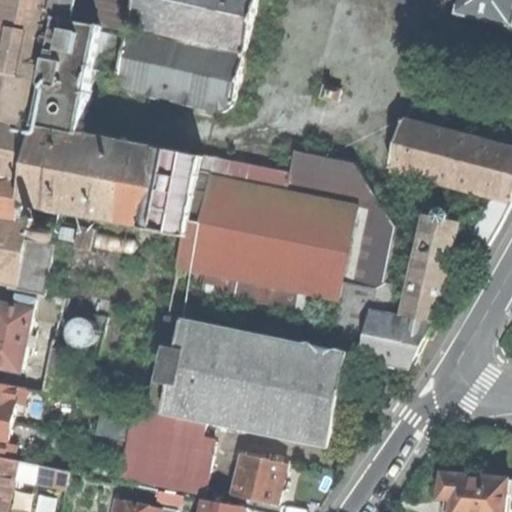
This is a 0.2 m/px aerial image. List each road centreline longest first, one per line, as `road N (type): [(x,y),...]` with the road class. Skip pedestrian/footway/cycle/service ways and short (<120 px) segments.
road 1 (tertiary): [(430,391),(511,244)]
road 2 (residential): [(348,511),(430,391)]
